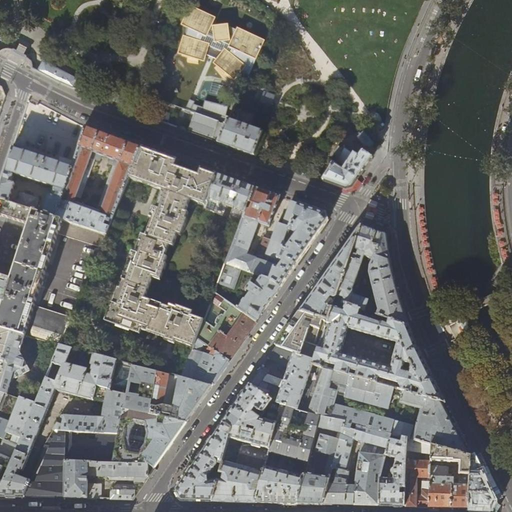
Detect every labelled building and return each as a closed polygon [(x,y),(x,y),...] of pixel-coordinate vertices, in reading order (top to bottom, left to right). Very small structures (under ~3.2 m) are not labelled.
[(191,9),(183,26),(190,29),(186,39),(183,38),(176,53),(184,56),(182,62),(193,66),(194,61),(198,63),(202,55),(216,61),(213,67),(216,68),(213,71),(223,81),(228,76),(234,80),(241,72),(248,77),(249,76),(264,42),(237,29),(233,38),(228,35),(227,26),(214,27),(214,29),(210,27),(213,19),(191,9)] [(56,82),(72,89),(76,82),(77,82),(78,80),(76,79),(45,63),(43,61),(42,64),(37,61),(32,69),(34,70),(56,82)] [(273,97),(265,94),(262,102),(270,105),(273,97)] [(217,140),(219,141),(229,118),(226,116),(229,107),(205,101),(203,107),(193,104),(194,102),(189,100),(184,113),(189,114),(190,111),(196,114),(190,131),(207,137),(206,139),(211,141),(212,139),(217,140)] [(235,114),(232,112),(229,118),(219,141),(218,143),(229,147),(254,156),(263,133),(261,133),(233,122),(236,116),(235,114)] [(64,203),(63,205),(65,206),(64,210),(59,209),(56,218),(106,234),(129,178),(142,147),(113,137),(86,127),(73,168),(61,202),(64,203)] [(349,129),(344,133),(349,139),(354,135),(349,129)] [(367,146),(372,142),(363,132),(359,136),(367,146)] [(347,150),(358,157),(362,150),(351,143),(347,150)] [(14,145),(0,186),(0,199),(9,203),(15,183),(11,182),(11,181),(12,181),(13,181),(15,176),(14,175),(14,174),(56,188),(56,189),(55,189),(54,194),(54,196),(55,196),(54,197),(50,195),(44,214),(56,218),(59,209),(61,202),(73,168),(61,164),(61,163),(43,157),(26,151),(25,152),(18,150),(19,146),(14,145)] [(148,149),(142,147),(129,178),(163,190),(156,208),(154,207),(150,218),(153,219),(147,237),(143,235),(136,253),(133,252),(123,280),(124,281),(121,290),(119,289),(114,304),(112,303),(105,322),(140,335),(142,331),(165,339),(164,341),(174,345),(175,342),(193,348),(197,339),(203,321),(204,321),(192,316),(193,312),(176,306),(176,307),(169,305),(169,307),(145,299),(153,278),(161,281),(167,265),(166,264),(168,258),(166,257),(170,246),(174,247),(178,236),(182,237),(188,220),(187,220),(189,214),(186,213),(190,201),(206,207),(217,174),(201,168),(199,175),(175,167),(177,160),(166,156),(148,149)] [(358,178),(372,158),(363,152),(360,158),(358,157),(347,150),(344,148),(331,167),(332,168),(323,181),(328,183),(346,189),(349,188),(352,187),(358,178)] [(240,183),(217,174),(206,207),(205,209),(223,217),(227,206),(234,208),(229,220),(240,225),(254,187),(253,187),(240,183)] [(278,224),(276,230),(269,227),(280,197),(254,187),(240,225),(217,284),(234,290),(242,270),(254,274),(254,275),(270,280),(290,228),(299,204),(291,201),(283,225),(278,224)] [(20,194),(16,205),(36,212),(40,200),(39,198),(22,193),(20,194)] [(9,203),(0,199),(0,215),(29,225),(28,228),(27,230),(20,252),(18,259),(15,269),(13,277),(12,280),(11,282),(5,303),(0,301),(0,329),(26,336),(56,345),(60,346),(61,346),(73,317),(36,306),(47,268),(58,233),(101,246),(106,234),(56,218),(44,214),(36,212),(16,205),(9,203)] [(318,211),(299,204),(290,228),(270,280),(281,288),(307,250),(328,221),(325,213),(318,211)] [(335,299),(336,299),(361,226),(360,226),(310,298),(300,312),(328,321),(332,309),(328,308),(326,306),(331,298),(332,299),(333,299),(335,299)] [(361,226),(336,299),(335,301),(345,305),(360,310),(367,312),(409,326),(401,303),(397,292),(395,284),(392,272),(389,261),(389,258),(387,246),(385,235),(361,226)] [(273,299),(281,288),(270,280),(254,275),(254,274),(242,270),(234,290),(217,284),(214,293),(256,323),(273,299)] [(0,301),(5,303),(11,282),(0,278),(0,301)] [(243,341),(256,323),(214,293),(210,302),(225,312),(222,316),(221,315),(219,315),(217,317),(215,318),(214,320),(214,323),(216,325),(214,328),(203,321),(197,339),(229,362),(233,357),(243,341)] [(401,390),(402,390),(445,403),(427,366),(416,343),(409,326),(367,312),(365,318),(359,316),(360,310),(345,305),(343,310),(333,307),(328,321),(328,322),(332,324),(324,349),(319,348),(313,365),(319,367),(363,379),(365,374),(371,375),(369,381),(390,387),(391,382),(399,384),(398,385),(399,387),(401,388),(401,390)] [(328,322),(328,321),(300,312),(294,322),(286,333),(268,358),(291,364),(285,380),(269,375),(262,367),(249,385),(253,386),(270,392),(274,394),(279,396),(277,403),(282,404),(303,410),(319,367),(313,365),(319,348),(328,322)] [(0,392),(7,395),(11,380),(30,370),(21,351),(26,336),(0,329),(0,392)] [(229,362),(197,339),(193,348),(182,379),(212,387),(221,373),(229,362)] [(60,346),(56,345),(52,356),(56,357),(60,346)] [(19,446),(16,453),(28,458),(56,391),(105,403),(102,417),(63,415),(54,430),(57,432),(53,440),(49,438),(30,481),(23,497),(65,498),(65,462),(88,463),(113,463),(123,410),(131,365),(61,346),(60,346),(56,357),(37,403),(19,446)] [(182,379),(131,365),(123,410),(171,421),(186,423),(189,419),(197,408),(202,400),(212,387),(182,379)] [(369,381),(363,379),(319,367),(303,410),(282,404),(269,453),(308,463),(317,427),(320,415),(345,422),(390,434),(394,421),(375,416),(374,419),(333,407),(338,392),(385,405),(390,387),(369,381)] [(229,414),(223,423),(232,429),(229,439),(242,443),(239,454),(266,460),(269,453),(282,404),(277,403),(276,403),(273,401),(273,400),(272,400),(267,396),(270,392),(253,386),(249,385),(242,395),(229,414)] [(459,431),(445,403),(402,390),(399,403),(398,406),(401,407),(402,404),(421,409),(413,440),(431,445),(471,456),(473,457),(459,431)] [(0,392),(0,410),(13,415),(11,422),(0,418),(0,437),(3,439),(19,446),(37,403),(20,396),(19,399),(17,398),(7,395),(0,392)] [(184,426),(186,423),(171,421),(123,410),(113,463),(147,464),(154,469),(156,466),(170,446),(184,426)] [(317,476),(329,479),(332,468),(345,422),(320,415),(317,427),(337,432),(336,439),(321,435),(316,452),(329,455),(324,475),(317,473),(317,476)] [(394,421),(390,434),(402,438),(407,439),(409,440),(413,426),(394,421)] [(338,469),(349,472),(351,457),(349,456),(353,440),(362,442),(360,453),(385,457),(386,456),(389,440),(390,434),(345,422),(332,468),(338,469)] [(223,462),(229,439),(232,429),(223,423),(190,469),(176,490),(179,496),(181,501),(197,502),(212,502),(218,480),(208,482),(208,479),(219,464),(222,465),(223,462)] [(406,450),(407,439),(402,438),(401,442),(389,440),(386,456),(397,458),(394,470),(394,479),(381,479),(379,506),(384,506),(404,507),(405,494),(400,494),(400,491),(401,489),(405,489),(406,454),(406,450)] [(0,492),(16,453),(19,446),(3,439),(0,447),(0,492)] [(413,440),(409,440),(407,439),(406,450),(430,454),(431,445),(413,440)] [(431,445),(430,454),(430,455),(430,460),(459,462),(459,474),(462,474),(462,484),(452,484),(452,478),(446,478),(446,474),(447,474),(447,467),(446,467),(442,466),(430,465),(430,478),(434,479),(434,484),(429,484),(429,507),(455,508),(469,508),(471,456),(431,445)] [(28,458),(16,453),(0,492),(0,496),(19,497),(23,497),(30,481),(19,476),(21,471),(23,472),(28,458)] [(385,457),(360,453),(355,488),(352,505),(366,506),(376,506),(379,506),(381,479),(381,475),(384,461),(385,457)] [(265,467),(266,460),(239,454),(236,465),(223,462),(222,465),(218,480),(212,502),(218,502),(255,503),(265,467)] [(430,465),(430,460),(430,455),(428,455),(426,457),(425,461),(427,462),(409,461),(410,454),(406,454),(405,489),(405,494),(404,507),(421,507),(429,507),(429,484),(429,480),(422,479),(422,496),(416,496),(417,478),(430,478),(430,465)] [(484,481),(473,457),(471,456),(469,508),(480,508),(492,509),(495,502),(484,481)] [(88,476),(88,463),(65,462),(65,498),(87,499),(87,485),(88,476)] [(88,463),(88,476),(100,477),(100,478),(109,478),(109,480),(134,481),(134,486),(117,485),(115,486),(114,490),(111,492),(111,500),(132,500),(134,498),(146,481),(147,480),(147,478),(154,469),(147,464),(113,463),(88,463)] [(304,477),(265,467),(255,503),(266,503),(297,504),(304,477)] [(349,472),(338,469),(334,484),(347,485),(349,472)] [(310,475),(305,474),(304,477),(297,504),(310,504),(323,505),(328,483),(329,479),(317,476),(310,475)] [(349,505),(352,505),(355,488),(349,487),(347,485),(334,484),(328,483),(323,505),(349,505)] [(87,485),(87,499),(100,499),(101,485),(87,485)]
